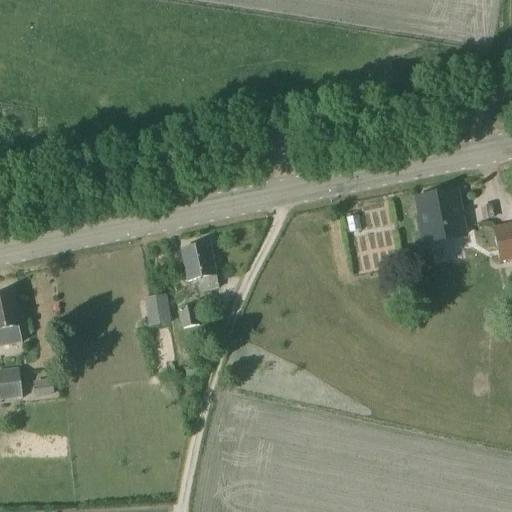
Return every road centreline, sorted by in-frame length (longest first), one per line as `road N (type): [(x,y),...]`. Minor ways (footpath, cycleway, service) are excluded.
road 1 (track): [(284,192),(227,328),(179,511)]
road 2 (tertiary): [(0,251),(284,192)]
road 3 (unclassified): [(0,197),(274,141)]
road 4 (unclassified): [(274,141),(511,91)]
road 5 (tertiary): [(284,192),(511,145)]
